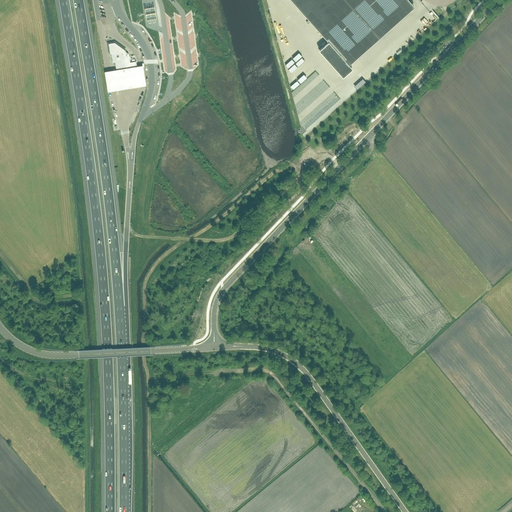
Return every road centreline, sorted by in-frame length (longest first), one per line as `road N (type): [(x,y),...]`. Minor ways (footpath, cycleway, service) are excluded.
road 1 (motorway): [(64,0),(102,267),(110,511)]
road 2 (tertiary): [(214,347),(221,290),(500,0)]
road 3 (motorway): [(119,305),(78,0)]
road 4 (unclassified): [(404,511),(300,366),(264,347),(214,347)]
road 5 (motorway): [(123,511),(119,305)]
road 6 (tertiary): [(76,354),(214,347)]
road 7 (motorway): [(119,305),(129,174)]
road 8 (track): [(151,377),(270,372)]
